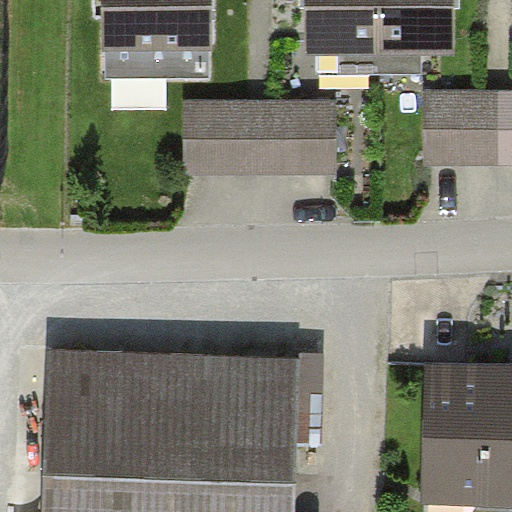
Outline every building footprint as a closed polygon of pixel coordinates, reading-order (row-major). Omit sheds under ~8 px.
[(212,66),(211,0),(102,0),(103,50),(136,50),(136,67),(212,66)] [(342,73),(379,72),(376,0),(306,0),(308,50),(341,49),(342,73)] [(451,0),(376,0),(379,72),(416,71),(416,47),(453,46),(451,0)] [(511,89),(424,89),(424,167),(511,167),(511,89)] [(336,97),(185,100),(186,175),(337,173),(336,97)] [(283,511),(284,355),(46,354),(45,511),(283,511)] [(511,364),(428,363),(425,509),(511,510),(511,364)]
